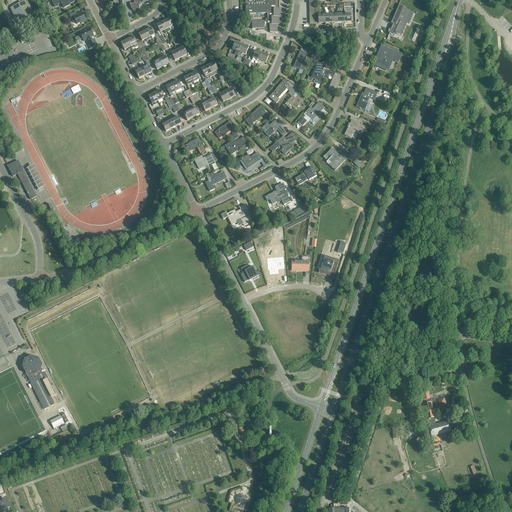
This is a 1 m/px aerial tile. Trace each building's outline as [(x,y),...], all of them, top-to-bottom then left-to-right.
[(10,8),(21,30),(37,21),(27,0),(10,8)] [(62,5),(64,8),(69,5),(69,4),(75,1),(74,0),(57,0),(52,2),(55,7),(57,6),(61,3),(62,5)] [(138,13),(139,13),(139,3),(141,3),(141,5),(149,4),(149,0),(152,0),(151,0),(133,0),(133,4),(129,4),(129,5),(129,6),(130,7),(130,8),(131,9),(131,10),(132,10),(132,11),(133,11),(134,12),(135,12),(136,13),(137,13),(138,13)] [(265,19),(265,21),(253,21),(253,19),(247,19),(247,27),(252,27),(252,30),(258,29),(258,31),(266,30),(266,29),(269,29),(270,33),(278,33),(278,25),(280,25),(279,17),(282,17),(281,9),(279,9),(278,0),(245,0),(245,4),(247,4),(247,6),(245,6),(246,14),(267,13),(267,19),(265,19)] [(396,19),(391,32),(389,35),(393,37),(395,33),(402,37),(408,24),(405,23),(409,12),(405,10),(406,9),(404,8),(405,7),(400,5),(394,19),(396,19)] [(81,23),(81,24),(86,21),(82,13),(78,15),(76,12),(69,15),(73,22),(75,21),(77,25),(81,23)] [(325,15),(319,15),(319,17),(315,17),(315,21),(315,23),(319,23),(319,24),(325,23),(325,15)] [(169,19),(163,22),(168,32),(174,29),(169,19)] [(168,32),(163,22),(156,25),(160,33),(164,31),(165,34),(168,32)] [(88,44),(90,49),(97,46),(94,39),(92,40),(91,38),(94,36),(90,28),(80,33),(81,36),(80,38),(82,39),(84,41),(87,40),(88,42),(88,44)] [(151,28),(145,32),(149,40),(152,39),(151,37),(155,35),(151,28)] [(149,40),(145,32),(139,35),(142,42),(146,40),(146,42),(149,40)] [(134,37),(127,41),(131,49),(134,48),(135,48),(138,47),(134,37)] [(131,49),(127,41),(121,44),(125,51),(128,49),(129,50),(131,49)] [(234,54),(238,55),(242,45),(235,42),(233,49),(236,51),(234,54)] [(242,45),(238,55),(241,57),(242,53),(245,55),(248,48),(242,45)] [(181,49),(177,51),(181,58),(187,55),(183,46),(180,47),(181,49)] [(379,66),(384,68),(387,70),(392,59),(398,62),(402,55),(383,46),(374,65),(379,67),(379,66)] [(154,49),(149,52),(145,54),(148,60),(151,58),(149,54),(155,51),(154,49)] [(181,58),(177,51),(174,52),(173,51),(171,52),(175,61),(181,58)] [(253,58),(259,60),(262,53),(256,51),(253,58)] [(305,60),(307,54),(301,51),(294,67),(304,71),(307,63),(303,62),(304,59),(305,60)] [(262,53),(259,60),(266,63),(269,56),(262,53)] [(162,58),(159,60),(163,67),(169,64),(164,54),(161,56),(162,58)] [(163,67),(159,60),(156,61),(155,59),(152,61),(157,70),(163,67)] [(324,75),(321,73),(325,65),(314,61),(313,64),(316,66),(311,78),(313,79),(318,81),(317,84),(320,85),(324,76),(324,75)] [(218,74),(221,80),(216,82),(217,83),(217,84),(226,79),(222,72),(223,72),(219,66),(216,67),(214,63),(208,66),(213,76),(218,74)] [(144,66),(141,68),(145,76),(152,73),(148,66),(145,68),(144,66)] [(210,78),(213,76),(208,66),(202,69),(205,77),(209,75),(210,78)] [(145,76),(141,68),(138,69),(139,71),(136,73),(139,79),(145,76)] [(326,70),(324,75),(324,76),(328,78),(329,75),(334,77),(329,89),(335,92),(338,85),(339,85),(342,76),(326,70)] [(196,72),(190,75),(194,83),(200,79),(196,72)] [(194,83),(190,75),(184,78),(188,86),(194,83)] [(178,81),(172,85),(176,92),(182,89),(178,81)] [(287,94),(292,98),(293,96),(296,93),(283,81),(277,88),(278,88),(269,97),(276,103),(279,100),(277,98),(286,89),(289,92),(287,94)] [(176,92),(172,85),(166,88),(171,97),(173,96),(172,94),(176,92)] [(66,98),(74,94),(71,88),(63,92),(66,98)] [(375,101),(378,93),(367,88),(364,93),(365,94),(364,96),(362,95),(356,107),(365,111),(368,104),(367,104),(370,99),(375,101)] [(232,89),(226,92),(229,99),(235,96),(232,89)] [(160,91),(154,94),(158,101),(164,98),(160,91)] [(229,99),(226,92),(220,95),(223,102),(229,99)] [(293,96),(292,98),(286,104),(290,109),(292,106),(295,109),(307,97),(301,92),(297,96),(298,97),(296,99),(293,96)] [(155,103),(158,101),(154,94),(148,97),(154,107),(156,106),(155,103)] [(207,100),(206,97),(203,99),(203,101),(202,102),(201,104),(205,112),(211,109),(207,100)] [(210,99),(207,100),(211,109),(218,106),(214,99),(211,100),(210,99)] [(319,103),(314,107),(313,109),(311,107),(305,113),(311,119),(309,121),(313,125),(313,124),(314,123),(319,117),(317,115),(324,108),(319,103)] [(264,122),(266,125),(267,124),(271,120),(260,107),(253,113),(245,120),(250,126),(252,124),(262,115),(266,120),(264,122)] [(192,108),(189,109),(194,118),(200,115),(196,108),(193,110),(192,108)] [(194,118),(189,109),(186,111),(187,113),(184,114),(188,121),(194,118)] [(175,117),(171,119),(176,127),(182,124),(179,117),(178,117),(175,119),(175,117)] [(302,117),(299,123),(305,126),(307,120),(302,117)] [(361,133),(364,126),(358,123),(359,120),(352,117),(350,120),(352,121),(349,126),(348,126),(347,127),(349,128),(345,135),(350,138),(355,130),(361,133)] [(171,119),(162,123),(166,132),(176,127),(171,119)] [(266,125),(262,129),(268,136),(276,130),(283,137),(284,137),(287,134),(280,126),(281,126),(276,120),(271,124),(272,125),(270,127),(267,124),(266,125)] [(232,138),(233,141),(234,140),(239,137),(229,123),(221,128),(221,129),(215,133),(219,139),(231,131),(234,136),(232,138)] [(310,130),(307,125),(302,128),(305,133),(310,130)] [(283,137),(269,149),(272,153),(281,145),(284,149),(281,151),(285,154),(291,148),(289,146),(297,139),(292,133),(288,137),(288,138),(286,139),(285,139),(284,137),(283,137)] [(234,140),(233,141),(225,146),(231,156),(248,144),(244,138),(239,142),(239,143),(237,144),(234,140)] [(198,148),(202,156),(207,154),(199,139),(191,143),(184,147),(187,153),(198,148)] [(330,166),(335,171),(350,156),(346,152),(341,157),(333,148),(325,157),(332,164),(330,166)] [(248,156),(242,160),(248,169),(262,159),(258,153),(253,157),(254,158),(251,160),(248,156)] [(194,160),(199,170),(214,162),(211,155),(206,158),(206,159),(204,161),(201,156),(194,160)] [(353,163),(359,169),(362,166),(356,160),(353,163)] [(31,200),(36,197),(28,180),(29,180),(28,178),(27,178),(18,161),(14,163),(8,166),(13,177),(18,174),(31,200)] [(33,166),(26,169),(37,192),(44,188),(33,166)] [(309,180),(317,176),(312,168),(305,172),(306,174),(304,175),(303,174),(296,179),(299,185),(309,180)] [(213,186),(227,179),(223,172),(218,175),(218,176),(216,177),(214,173),(207,177),(209,181),(206,183),(210,192),(215,189),(213,186)] [(268,196),(265,197),(267,201),(270,200),(272,204),(282,200),(284,205),(290,202),(285,192),(285,190),(286,190),(283,184),(278,187),(278,186),(275,187),(278,192),(277,192),(274,194),(274,193),(268,196)] [(227,212),(221,215),(224,220),(228,217),(232,225),(237,222),(238,222),(241,220),(244,224),(244,226),(252,223),(250,219),(251,218),(248,212),(245,206),(240,208),(242,211),(237,213),(235,210),(231,212),(231,213),(228,214),(227,212)] [(294,211),(296,213),(292,215),(293,218),(304,212),(302,207),(294,211)] [(256,231),(259,236),(264,233),(262,228),(256,231)] [(67,241),(71,249),(81,244),(79,239),(73,241),(72,239),(67,241)] [(253,247),(251,242),(244,246),(246,251),(253,247)] [(341,261),(326,255),(320,272),(326,274),(326,273),(335,277),(341,261)] [(283,257),(267,259),(268,271),(269,271),(269,275),(279,274),(278,270),(284,269),(283,257)] [(309,272),(309,257),(302,257),(302,261),(292,261),(291,271),(296,271),(296,270),(303,270),(303,272),(306,272),(309,272)] [(243,274),(241,275),(245,283),(249,281),(250,282),(254,280),(254,281),(259,278),(254,267),(249,270),(247,266),(241,269),(243,274)] [(32,357),(25,360),(23,367),(26,373),(26,374),(44,410),(55,405),(51,397),(56,395),(45,372),(43,373),(40,368),(41,365),(38,359),(32,357)] [(439,400),(441,406),(447,404),(445,397),(439,400)] [(435,418),(431,403),(423,405),(427,420),(428,420),(429,425),(435,423),(434,418),(435,418)] [(50,422),(53,427),(54,429),(65,424),(61,416),(50,422)] [(429,427),(431,437),(451,431),(448,422),(429,427)] [(2,498),(3,501),(0,502),(0,505),(2,510),(7,508),(10,507),(6,497),(2,498)]
